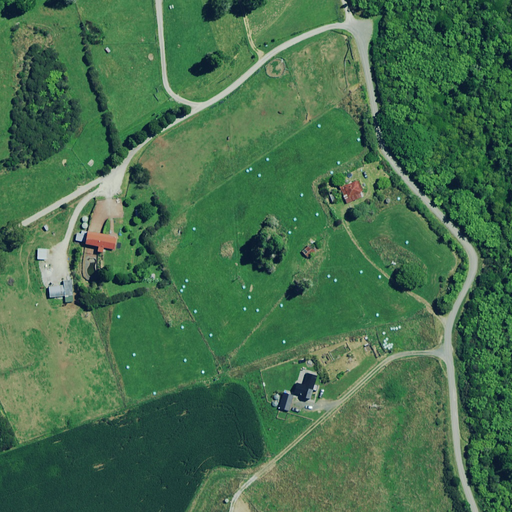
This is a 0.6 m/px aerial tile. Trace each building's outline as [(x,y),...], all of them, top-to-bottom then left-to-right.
[(358,180),(340,188),(345,200),(363,193),(358,180)] [(115,208),(112,213),(123,218),(125,212),(115,208)] [(44,236),(38,229),(34,232),(41,239),(44,236)] [(116,234),(87,230),(85,247),(113,251),(116,234)] [(317,250),(311,243),(301,251),(307,258),(317,250)] [(73,295),(71,280),(63,281),(64,285),(49,287),(49,297),(73,295)] [(297,384),(294,393),(311,399),(318,376),(305,372),(301,385),(297,384)] [(291,397),(282,394),(278,408),(288,410),(291,397)]
